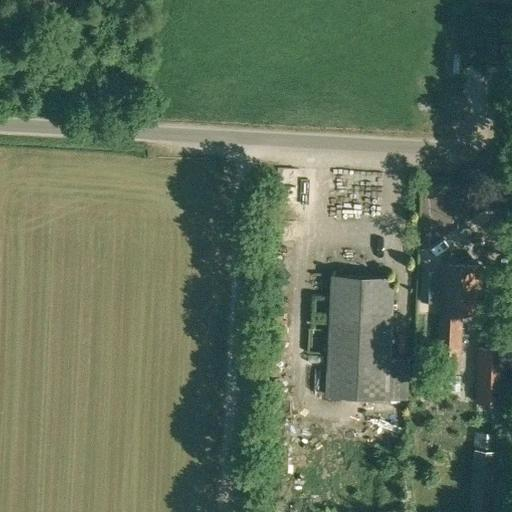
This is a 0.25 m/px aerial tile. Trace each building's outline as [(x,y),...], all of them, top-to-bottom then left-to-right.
[(480,313),(482,265),(441,264),(438,338),(460,339),(461,312),(480,313)] [(408,356),(389,355),(393,277),(332,274),(326,394),(406,398),(408,356)] [(506,403),(508,348),(477,347),(476,402),(506,403)] [(388,416),(388,400),(361,400),(360,415),(388,416)] [(496,511),(503,451),(473,448),(468,511),(496,511)]
